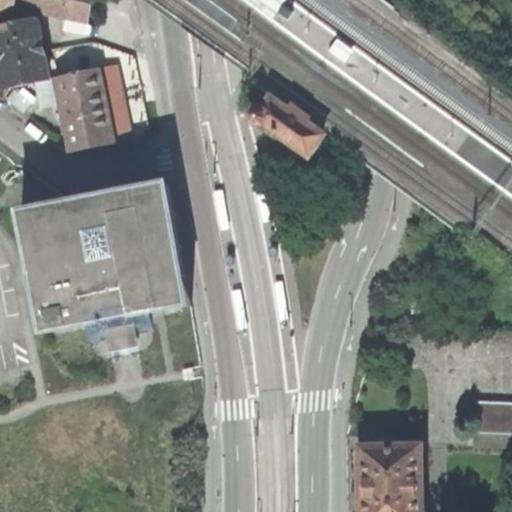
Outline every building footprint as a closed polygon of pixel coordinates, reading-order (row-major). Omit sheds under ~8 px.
[(0,0),(0,26),(37,18),(41,12),(87,21),(90,0),(0,0)] [(247,0),(274,21),(289,2),(285,0),(247,0)] [(37,18),(0,26),(0,65),(5,89),(38,82),(50,79),(37,18)] [(334,50),(351,61),(358,51),(341,40),(334,50)] [(100,69),(50,79),(38,82),(43,107),(62,104),(63,112),(57,113),(59,125),(65,124),(71,151),(115,142),(108,108),(100,69)] [(266,127),(313,161),(330,136),(278,99),(269,111),(266,110),(263,111),(260,113),(258,116),(258,120),(260,123),(266,127)] [(192,308),(170,183),(22,212),(45,335),(87,327),(90,343),(153,331),(151,315),(192,308)] [(262,185),(258,185),(266,224),(275,222),(273,217),(267,188),(266,184),(262,185)] [(231,230),(235,229),(235,225),(227,191),(219,192),(220,197),(226,226),(227,231),(231,230)] [(282,281),(278,282),(285,321),(293,319),(292,315),(287,286),(286,281),(282,281)] [(395,321),(420,316),(413,285),(389,290),(395,321)] [(249,329),(253,328),(245,289),(237,291),(238,296),(244,325),(245,329),(249,329)] [(511,401),(476,400),(474,449),(511,449),(511,401)] [(423,511),(422,444),(360,446),(361,473),(361,511),(423,511)]
